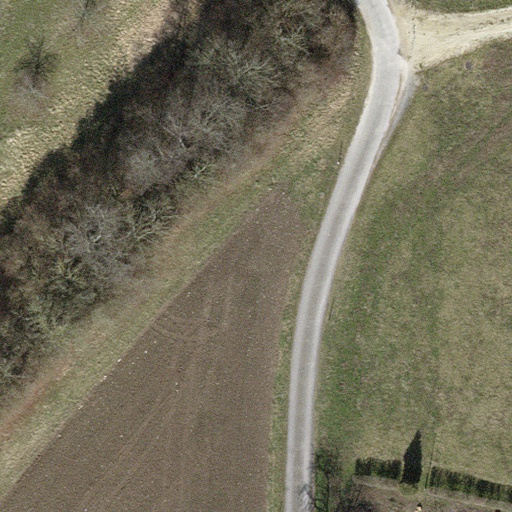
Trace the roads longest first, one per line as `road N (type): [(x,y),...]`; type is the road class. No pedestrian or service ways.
road 1 (track): [(299,511),(306,370),(324,264),(391,42),(374,0)]
road 2 (track): [(391,42),(471,39),(511,28)]
